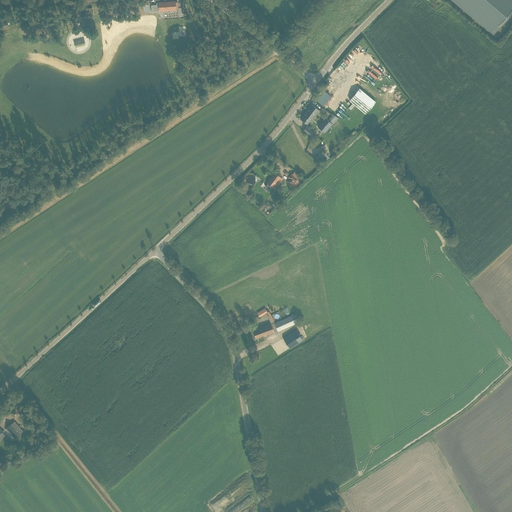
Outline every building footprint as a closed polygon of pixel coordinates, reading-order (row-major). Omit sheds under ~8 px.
[(511,11),(511,0),(451,0),(492,35),(511,11)] [(177,9),(177,2),(175,3),(175,2),(165,3),(165,2),(158,3),(158,11),(176,10),(175,9),(177,9)] [(375,102),(359,88),(349,100),(365,114),(375,102)] [(317,101),(324,106),(331,96),(324,91),(317,101)] [(300,119),(307,125),(313,118),(312,117),(316,112),(317,113),(319,110),(311,104),(300,119)] [(325,118),(318,127),(325,133),(332,124),(325,118)] [(303,131),(313,138),(316,134),(306,127),(303,131)] [(323,150),(317,156),(323,162),(329,157),(323,150)] [(267,184),(272,188),(275,183),(277,185),(282,179),(280,177),(274,173),(267,184)] [(295,188),(300,182),(297,180),(298,179),(291,173),(288,177),(289,179),(287,182),(292,186),(293,186),(295,188)] [(256,312),(259,316),(267,312),(265,307),(256,312)] [(295,315),(274,324),(278,331),(298,323),(295,315)] [(251,328),(255,338),(274,332),(270,324),(258,329),(257,326),(251,328)] [(296,330),(283,338),(290,349),(303,340),(296,330)] [(21,434),(11,423),(5,428),(15,439),(21,434)]
